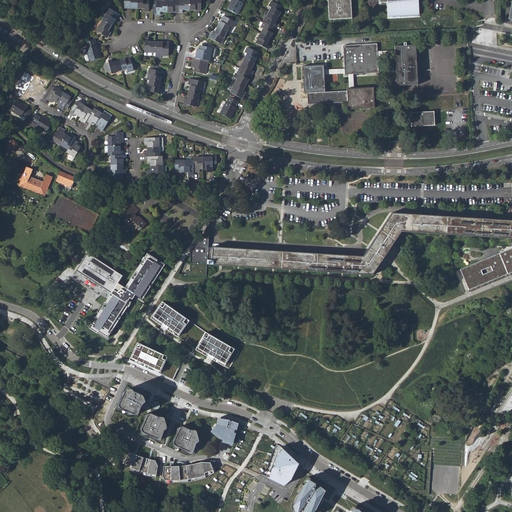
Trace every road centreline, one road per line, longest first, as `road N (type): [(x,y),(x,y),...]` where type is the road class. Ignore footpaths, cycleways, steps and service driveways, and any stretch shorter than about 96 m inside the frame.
road 1 (residential): [(243,154),(368,170),(511,157)]
road 2 (residential): [(511,143),(384,157),(250,141)]
road 3 (residential): [(0,39),(86,91),(233,150)]
road 4 (residential): [(128,369),(109,422),(185,460),(221,459),(241,469)]
road 5 (residential): [(167,111),(105,85),(0,18)]
road 6 (residential): [(241,134),(310,0)]
road 7 (residential): [(128,369),(267,425)]
road 8 (residential): [(0,303),(38,321),(82,363),(128,369)]
